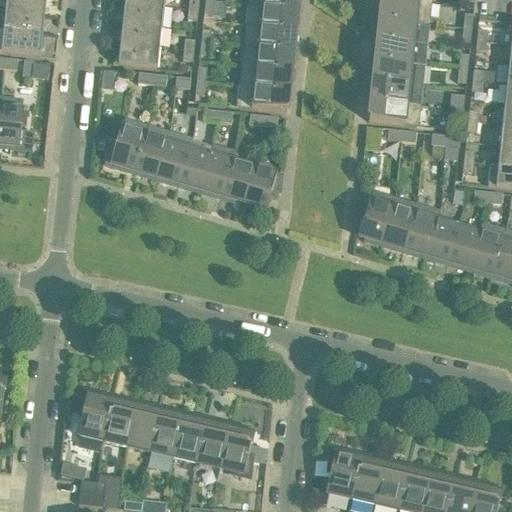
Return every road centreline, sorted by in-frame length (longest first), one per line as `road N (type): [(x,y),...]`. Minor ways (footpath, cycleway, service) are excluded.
road 1 (residential): [(54,284),(87,0)]
road 2 (residential): [(306,344),(54,284)]
road 3 (residential): [(28,511),(54,284)]
road 4 (residential): [(511,391),(306,344)]
road 5 (residential): [(287,511),(306,344)]
